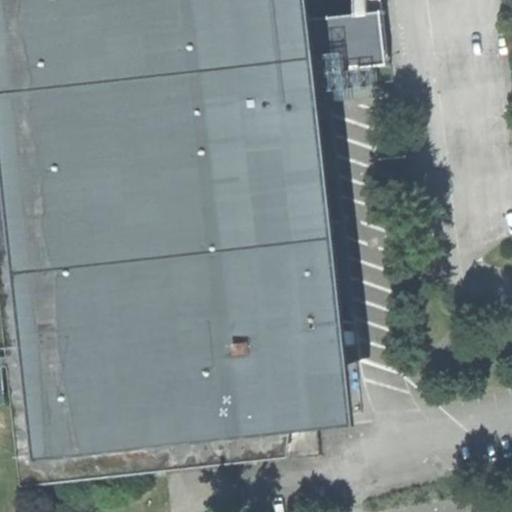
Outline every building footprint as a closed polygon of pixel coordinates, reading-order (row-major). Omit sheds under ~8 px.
[(294,459),(295,419),(272,422),(273,434),(231,439),(51,459),(50,444),(46,407),(29,409),(24,358),(40,356),(39,346),(0,0),(0,261),(26,490),(239,465),(294,459)] [(46,407),(50,444),(230,424),(231,439),(273,434),(272,422),(295,419),(343,413),(335,339),(307,76),(301,21),(298,0),(25,0),(61,344),(39,346),(40,356),(46,407)] [(356,14),(301,21),(307,76),(361,69),(359,43),(356,14)] [(354,330),(344,331),(345,344),(356,343),(354,330)] [(29,409),(46,407),(40,356),(24,358),(29,409)]
